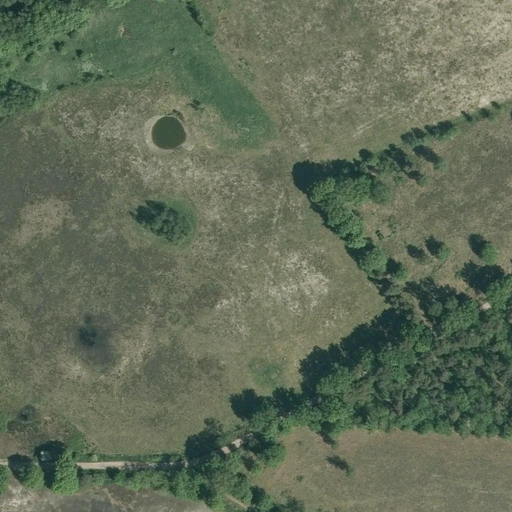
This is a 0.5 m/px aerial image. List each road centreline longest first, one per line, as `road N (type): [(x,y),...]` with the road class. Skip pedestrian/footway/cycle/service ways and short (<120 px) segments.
road 1 (track): [(511,292),(195,472)]
road 2 (track): [(195,472),(0,470)]
